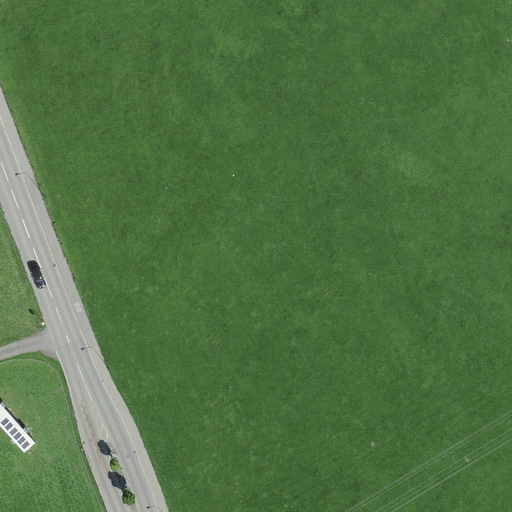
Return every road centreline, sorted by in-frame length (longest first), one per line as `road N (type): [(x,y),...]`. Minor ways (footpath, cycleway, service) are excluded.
road 1 (tertiary): [(0,157),(66,335)]
road 2 (tertiary): [(66,335),(133,511)]
